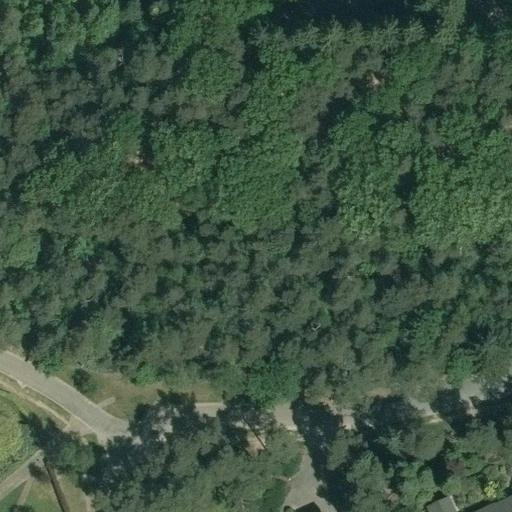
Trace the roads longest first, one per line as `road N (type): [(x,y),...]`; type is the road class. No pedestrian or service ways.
road 1 (residential): [(131,434),(189,416),(360,414),(511,378)]
road 2 (track): [(511,224),(203,214)]
road 3 (residential): [(0,360),(131,434)]
